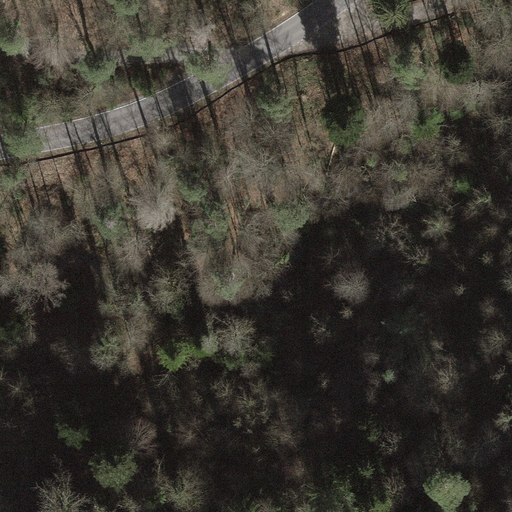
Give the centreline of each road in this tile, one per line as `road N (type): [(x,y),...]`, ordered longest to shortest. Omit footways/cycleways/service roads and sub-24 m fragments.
road 1 (tertiary): [(0,147),(116,117),(291,37),(336,0)]
road 2 (track): [(0,37),(81,62),(291,37)]
road 3 (track): [(511,436),(346,511)]
road 4 (track): [(428,0),(380,21),(291,37)]
